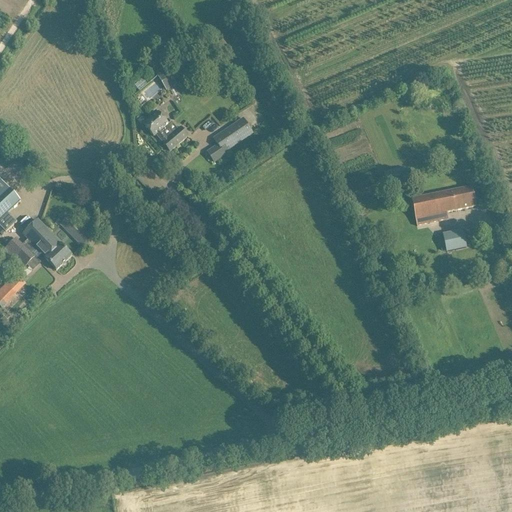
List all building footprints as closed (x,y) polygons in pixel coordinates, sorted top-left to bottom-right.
[(158,76),(166,90),(176,84),(168,70),(158,76)] [(152,118),(144,125),(154,137),(156,136),(158,134),(164,142),(162,143),(170,152),(188,137),(180,128),(173,134),(167,126),(168,125),(158,113),(157,113),(155,111),(150,116),(152,118)] [(243,120),(213,141),(217,148),(219,147),(225,156),(254,136),(243,120)] [(383,173),(387,190),(408,186),(405,169),(383,173)] [(0,227),(6,234),(17,223),(8,213),(20,201),(0,180),(0,227)] [(476,207),(472,188),(412,200),(417,226),(448,220),(447,213),(476,207)] [(68,228),(80,239),(87,231),(75,220),(68,228)] [(23,235),(37,249),(41,244),(45,248),(48,246),(56,254),(54,256),(62,265),(72,256),(38,221),(23,235)] [(463,232),(443,236),(447,254),(467,250),(463,232)] [(24,268),(28,264),(37,256),(43,262),(45,260),(56,271),(62,265),(54,256),(56,254),(48,246),(45,248),(41,244),(37,249),(31,254),(16,240),(2,253),(11,262),(15,259),(24,268)] [(15,274),(0,290),(0,306),(3,309),(26,285),(15,274)]
